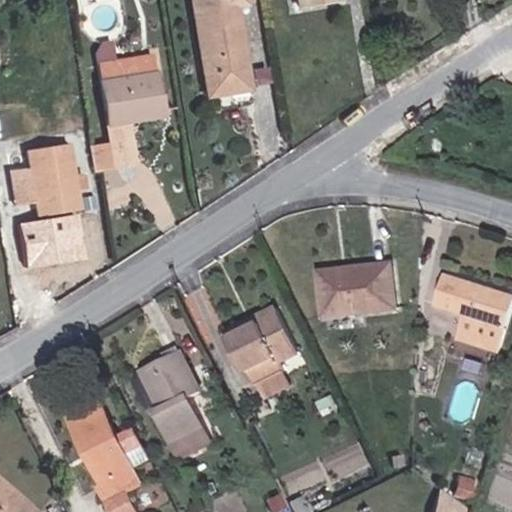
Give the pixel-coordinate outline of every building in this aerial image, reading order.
[(202,0),(210,86),(252,81),(243,0),(202,0)] [(306,0),(308,11),(344,8),(343,0),(306,0)] [(92,167),(114,164),(134,161),(128,116),(165,112),(158,51),(99,58),(110,142),(89,145),(92,167)] [(42,220),(19,223),(26,271),(90,262),(74,146),(28,153),(30,170),(11,172),(15,206),(40,202),(42,220)] [(350,277),(319,281),(324,317),(396,308),(391,264),(349,269),(350,277)] [(318,273),(319,281),(350,277),(349,269),(318,273)] [(500,351),(511,312),(511,296),(445,276),(436,305),(465,315),(458,338),(500,351)] [(277,307),(257,317),(260,322),(228,338),(248,380),(252,378),(257,388),(286,373),(281,363),(299,352),(277,307)] [(260,322),(257,317),(226,333),(228,338),(260,322)] [(202,392),(181,351),(137,374),(134,380),(149,407),(162,401),(165,409),(156,413),(180,459),(214,441),(192,398),(202,392)] [(460,389),(477,392),(480,373),(464,370),(460,389)] [(480,373),(477,392),(482,394),(486,374),(480,373)] [(145,446),(136,428),(118,438),(98,397),(67,413),(87,453),(93,451),(108,482),(102,485),(100,486),(111,511),(137,511),(127,492),(142,484),(133,467),(127,455),(145,446)] [(133,467),(150,458),(145,446),(127,455),(133,467)] [(102,485),(108,482),(93,451),(87,453),(102,485)] [(402,466),(400,455),(388,457),(390,469),(402,466)] [(0,495),(19,511),(30,511),(33,510),(0,481),(0,495)] [(464,511),(466,508),(437,487),(430,511),(464,511)] [(0,511),(19,511),(0,495),(0,511)]
